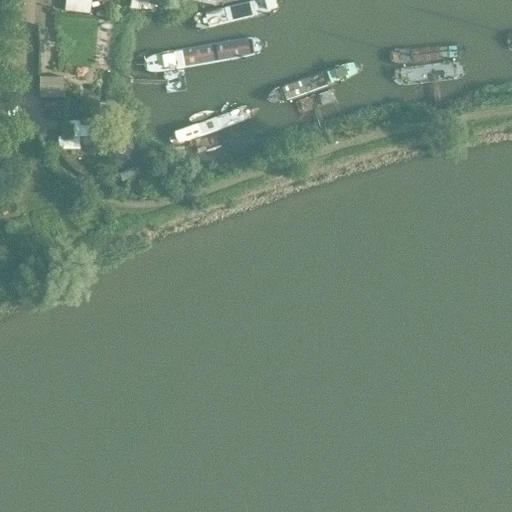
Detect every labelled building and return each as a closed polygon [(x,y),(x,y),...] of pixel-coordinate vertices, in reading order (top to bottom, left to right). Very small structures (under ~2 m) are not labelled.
[(278,10),(277,3),(276,0),(275,0),(250,0),(202,13),(194,16),(193,21),(194,27),(197,31),(205,31),(272,13),(278,10)] [(483,37),(477,36),(386,47),(373,54),(374,58),(377,61),(388,64),(475,55),(484,53),(489,50),(490,46),(490,42),(488,39),(483,37)] [(261,41),(256,41),(156,57),(150,61),(147,67),(149,75),(159,76),(260,60),(268,54),(270,47),(265,42),(261,41)] [(357,60),(355,61),(333,64),(280,84),(268,94),(266,98),(269,101),(280,103),(288,100),(352,75),(360,71),(362,68),(361,63),(360,61),(357,60)] [(254,100),(247,100),(177,125),(173,128),(172,134),(173,141),(178,144),(252,119),(257,113),(263,105),(262,102),(254,100)]
